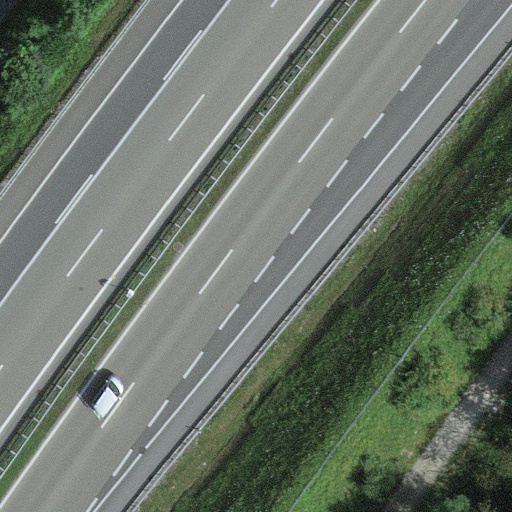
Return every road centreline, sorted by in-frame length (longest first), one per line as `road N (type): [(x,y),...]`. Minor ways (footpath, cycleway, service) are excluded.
road 1 (motorway): [(44,511),(428,0)]
road 2 (motorway): [(274,0),(0,366)]
road 3 (unknown): [(405,511),(511,362)]
